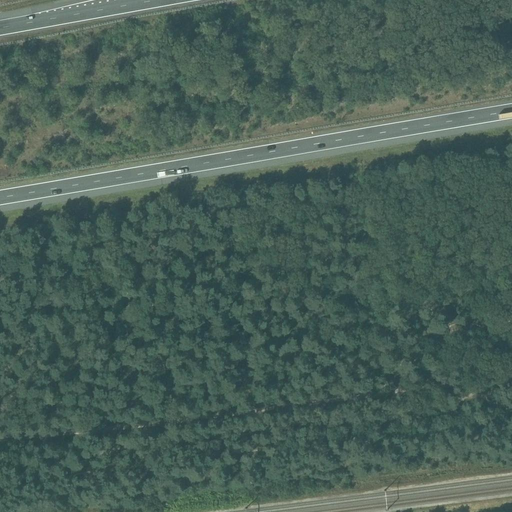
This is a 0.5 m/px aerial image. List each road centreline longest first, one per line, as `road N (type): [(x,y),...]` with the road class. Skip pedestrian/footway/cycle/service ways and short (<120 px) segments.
road 1 (track): [(0,442),(454,385),(511,412)]
road 2 (motorway): [(0,198),(511,110)]
road 3 (motorway): [(158,0),(0,28)]
